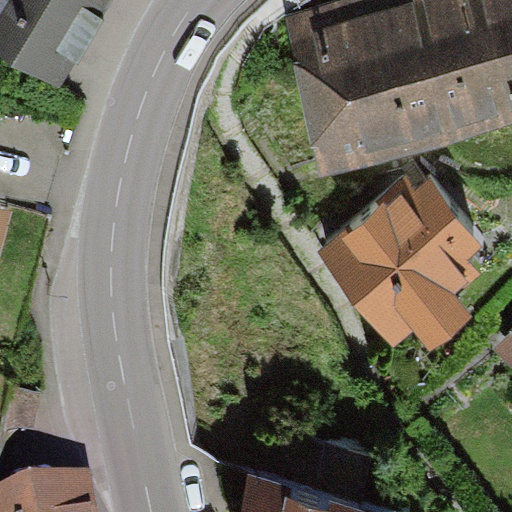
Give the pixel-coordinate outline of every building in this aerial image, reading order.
[(0,0),(0,27),(60,61),(94,0),(0,0)] [(511,0),(334,0),(287,13),(324,152),(511,101),(511,0)] [(474,227),(433,178),(417,191),(405,177),(325,243),(394,326),(420,305),(430,316),(466,287),(453,271),(473,255),(460,239),(474,227)] [(0,224),(9,195),(0,192),(0,224)] [(3,427),(37,432),(44,386),(10,381),(3,427)] [(0,511),(86,511),(80,482),(0,500),(0,511)] [(400,511),(402,500),(251,485),(248,511),(400,511)]
